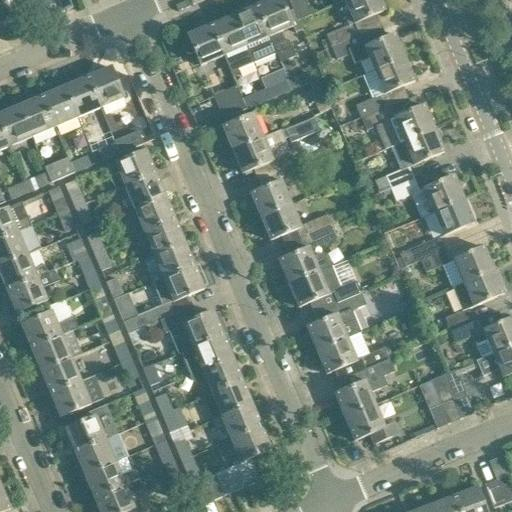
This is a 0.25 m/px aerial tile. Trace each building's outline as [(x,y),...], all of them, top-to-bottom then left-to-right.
[(276,54),(280,64),(295,57),(288,42),(282,39),(280,33),(293,28),(296,36),(302,34),(297,21),(288,0),(283,0),(281,1),(280,0),(259,0),(260,5),(256,7),(276,54)] [(288,0),(297,21),(310,16),(302,0),(288,0)] [(326,36),(331,49),(379,28),(374,17),(385,12),(379,0),(348,0),(344,2),(350,15),(344,17),(348,27),(326,36)] [(252,64),(276,54),(256,7),(232,17),(252,64)] [(237,71),(252,64),(232,17),(209,27),(222,58),(223,58),(232,79),(236,78),(238,73),(237,71)] [(200,67),(222,58),(209,27),(187,37),(188,38),(183,40),(181,45),(185,54),(189,56),(194,54),(200,67)] [(368,59),(374,73),(405,60),(395,36),(384,40),(379,28),(331,49),(336,61),(349,56),(353,65),(368,59)] [(356,107),(361,120),(396,105),(396,104),(391,93),(415,83),(405,60),(374,73),(384,95),(356,107)] [(110,69),(86,79),(99,110),(123,100),(110,69)] [(303,73),(287,80),(291,91),(306,85),(307,84),(303,73)] [(86,79),(63,89),(76,120),(99,110),(86,79)] [(287,80),(262,90),(267,101),(291,91),(287,80)] [(240,100),(241,99),(236,88),(213,97),(222,120),(244,111),(240,100)] [(63,89),(40,99),(53,130),(76,120),(63,89)] [(320,89),(311,93),(320,115),(329,111),(320,89)] [(262,90),(241,99),(240,100),(244,111),(246,110),(267,101),(262,90)] [(40,99),(17,108),(30,139),(53,130),(40,99)] [(391,148),(392,149),(434,130),(424,107),(413,112),(408,100),(396,104),(396,105),(361,120),(366,132),(376,128),(386,151),(391,148)] [(17,108),(0,115),(0,129),(8,149),(30,139),(17,108)] [(222,128),(232,152),(264,139),(263,138),(254,115),(222,128)] [(314,119),(282,133),(285,140),(288,139),(291,144),(319,132),(314,119)] [(0,151),(8,149),(0,129),(0,151)] [(386,178),(391,191),(414,181),(409,168),(444,154),(434,130),(392,149),(401,171),(386,178)] [(232,152),(242,175),(277,160),(277,159),(290,153),(285,140),(282,133),(281,131),(263,138),(264,139),(232,152)] [(115,144),(113,145),(118,156),(143,145),(138,133),(114,143),(115,144)] [(118,156),(113,145),(97,152),(102,163),(118,156)] [(290,153),(277,159),(277,160),(282,170),(305,160),(300,149),(290,153)] [(124,188),(125,189),(155,175),(146,152),(115,165),(119,174),(110,179),(116,192),(124,188)] [(87,157),(67,164),(72,175),(90,167),(87,157)] [(305,160),(282,170),(287,182),(310,172),(305,160)] [(43,170),(45,174),(49,184),(72,175),(67,164),(66,161),(43,170)] [(45,174),(23,183),(28,194),(49,185),(49,184),(45,174)] [(125,189),(134,212),(165,198),(155,175),(125,189)] [(433,214),(433,215),(464,202),(454,178),(419,192),(414,181),(391,191),(396,202),(411,196),(421,219),(433,214)] [(250,195),(260,219),(292,206),(282,182),(250,195)] [(28,194),(23,183),(6,190),(11,201),(28,194)] [(67,192),(74,210),(85,205),(78,188),(67,192)] [(50,200),(57,217),(69,212),(61,195),(50,200)] [(134,212),(144,234),(175,221),(165,198),(134,212)] [(464,202),(433,215),(443,238),(474,225),(464,202)] [(0,240),(31,228),(21,204),(0,213),(0,240)] [(85,205),(74,210),(81,227),(92,222),(85,205)] [(292,206),(260,219),(270,242),(302,229),(292,206)] [(69,212),(57,217),(64,234),(76,229),(69,212)] [(304,225),(309,237),(333,227),(328,215),(304,225)] [(144,234),(153,257),(184,244),(175,221),(144,234)] [(333,227),(309,237),(314,250),(339,239),(333,227)] [(0,240),(0,267),(27,257),(28,257),(41,251),(31,228),(0,240)] [(86,238),(93,256),(104,251),(97,233),(86,238)] [(420,261),(420,262),(444,251),(439,239),(400,256),(405,268),(420,261)] [(72,265),(77,263),(88,258),(81,241),(65,247),(72,265)] [(153,257),(163,280),(194,267),(184,244),(153,257)] [(278,262),(288,286),(331,268),(332,267),(327,256),(321,254),(313,258),(309,249),(278,262)] [(453,261),(462,284),(463,285),(494,273),(484,249),(453,261)] [(104,251),(93,256),(100,273),(111,267),(104,251)] [(444,251),(420,262),(425,273),(449,263),(444,251)] [(0,267),(0,277),(6,292),(37,279),(48,274),(45,267),(34,271),(28,257),(27,257),(0,267)] [(88,258),(77,263),(84,280),(95,275),(88,258)] [(150,327),(160,323),(191,310),(190,309),(186,298),(204,291),(203,288),(206,286),(202,276),(198,277),(194,267),(163,280),(152,284),(161,307),(123,323),(128,336),(150,327)] [(361,295),(356,283),(340,289),(331,268),(288,286),(298,309),(308,305),(313,315),(361,295)] [(37,279),(6,292),(16,316),(47,303),(42,290),(58,283),(54,272),(48,274),(37,279)] [(445,320),(450,333),(474,323),(473,322),(468,310),(485,303),(503,295),(494,273),(463,285),(462,284),(451,289),(461,313),(445,320)] [(105,284),(112,301),(123,296),(116,279),(105,284)] [(317,325),(306,329),(316,353),(347,340),(346,339),(360,333),(352,312),(366,307),(361,295),(313,315),(317,325)] [(94,304),(101,321),(112,316),(105,299),(94,304)] [(178,356),(182,354),(192,350),(223,336),(219,327),(223,324),(218,315),(214,315),(213,313),(198,319),(193,308),(190,309),(191,310),(160,323),(165,334),(169,333),(178,356)] [(486,341),(492,356),(493,356),(511,347),(511,319),(502,324),(497,312),(473,322),(474,323),(450,333),(455,345),(472,338),(475,346),(486,341)] [(31,350),(61,337),(78,330),(74,319),(57,326),(52,314),(21,327),(31,350)] [(112,316),(101,321),(107,336),(119,332),(112,316)] [(192,350),(200,369),(202,373),(233,360),(223,336),(192,350)] [(444,336),(435,340),(438,346),(447,342),(444,336)] [(31,350),(40,373),(71,360),(61,337),(31,350)] [(336,372),(341,382),(389,362),(384,349),(356,361),(347,340),(316,353),(326,376),(336,372)] [(113,348),(120,367),(132,362),(124,344),(113,348)] [(511,347),(493,356),(492,356),(476,363),(482,378),(499,371),(502,379),(511,375),(511,347)] [(40,373),(50,396),(81,383),(71,360),(40,373)] [(208,387),(211,396),(242,382),(233,360),(202,373),(192,377),(191,376),(189,377),(191,382),(205,388),(208,387)] [(132,362),(120,367),(127,383),(138,378),(132,362)] [(334,396),(344,419),(374,406),(369,394),(386,387),(383,377),(393,373),(389,362),(341,382),(345,392),(334,396)] [(142,371),(143,375),(149,388),(160,383),(153,366),(142,371)] [(455,371),(442,377),(460,421),(473,415),(455,371)] [(460,421),(442,377),(430,382),(440,405),(428,410),(437,431),(460,421)] [(213,421),(221,418),(252,405),(242,382),(211,396),(204,399),(213,421)] [(81,383),(50,396),(60,419),(91,406),(81,383)] [(154,400),(161,417),(172,412),(165,395),(154,400)] [(137,406),(144,425),(156,420),(149,401),(137,406)] [(221,418),(230,441),(261,428),(252,405),(221,418)] [(374,406),(344,419),(354,443),(370,436),(374,446),(397,436),(393,425),(384,429),(374,406)] [(172,412),(161,417),(168,434),(186,427),(179,409),(172,412)] [(65,431),(74,454),(105,441),(95,418),(65,431)] [(144,425),(151,442),(163,437),(156,420),(144,425)] [(240,464),(250,460),(271,452),(261,428),(230,441),(240,464)] [(174,445),(181,463),(192,458),(185,440),(174,445)] [(74,454),(84,477),(115,464),(105,441),(74,454)] [(168,449),(156,454),(163,471),(175,466),(168,449)] [(511,502),(511,488),(508,477),(511,475),(511,474),(505,457),(489,463),(496,482),(495,482),(504,506),(511,502)] [(181,463),(188,479),(199,474),(192,458),(181,463)] [(250,460),(240,464),(236,466),(246,488),(259,483),(250,460)] [(84,477),(94,500),(139,481),(134,471),(120,477),(115,464),(84,477)] [(163,471),(170,488),(182,482),(175,466),(163,471)] [(236,466),(225,471),(234,493),(246,488),(236,466)] [(225,471),(214,476),(223,498),(234,493),(225,471)] [(214,476),(203,480),(212,503),(223,498),(214,476)] [(202,481),(191,485),(200,508),(212,503),(203,480),(202,481)] [(139,481),(94,500),(98,511),(130,511),(134,510),(129,497),(143,491),(139,481)] [(494,510),(504,506),(495,482),(484,486),(494,510)] [(0,511),(5,511),(10,511),(1,487),(0,487),(0,511)] [(486,511),(478,489),(454,498),(458,511),(486,511)] [(430,507),(432,511),(458,511),(454,498),(430,507)]
